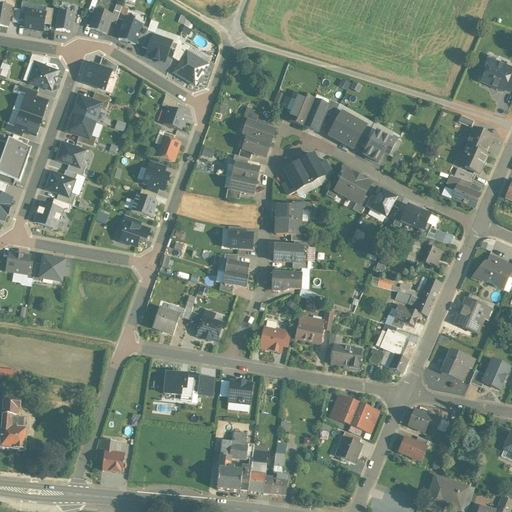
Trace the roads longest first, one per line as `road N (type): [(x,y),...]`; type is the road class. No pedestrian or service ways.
road 1 (track): [(452,103),(232,39)]
road 2 (residential): [(277,156),(265,188),(260,280),(228,364)]
road 3 (residential): [(14,240),(77,54)]
road 4 (residential): [(479,225),(308,144)]
road 5 (residential): [(479,225),(403,393)]
road 6 (secondary): [(258,511),(76,495)]
road 7 (residential): [(228,364),(403,393)]
road 8 (residential): [(151,263),(206,110)]
road 9 (residential): [(76,495),(121,347)]
road 10 (residential): [(77,54),(104,50),(206,110)]
road 11 (residential): [(151,263),(14,240)]
road 12 (residential): [(403,393),(356,511)]
road 13 (track): [(121,347),(0,325)]
